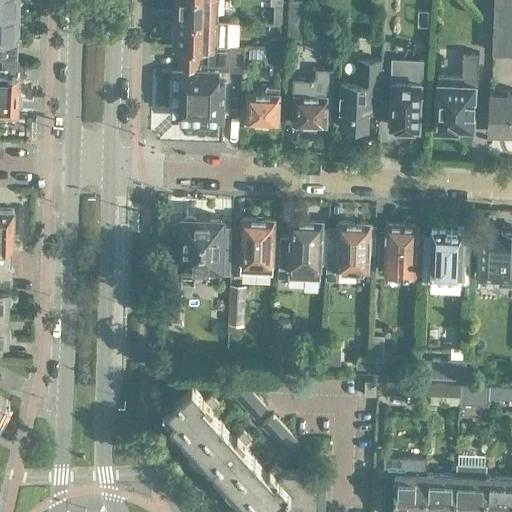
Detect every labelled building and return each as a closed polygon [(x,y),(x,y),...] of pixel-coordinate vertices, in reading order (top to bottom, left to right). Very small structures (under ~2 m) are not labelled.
[(0,0),(0,11),(16,12),(16,1),(17,0),(0,0)] [(219,20),(219,0),(173,0),(173,9),(176,9),(176,19),(219,20)] [(290,0),(288,37),(302,38),(304,1),(290,0)] [(511,51),(511,0),(494,0),(492,51),(511,51)] [(283,5),(274,5),(274,24),(282,24),(283,5)] [(0,36),(16,37),(16,26),(18,24),(19,16),(16,13),(16,12),(0,11),(0,36)] [(229,20),(219,20),(176,19),(176,28),(173,28),(172,41),(175,41),(175,44),(180,44),(205,45),(228,45),(229,20)] [(0,47),(17,48),(17,37),(16,37),(0,36),(0,47)] [(280,47),(281,39),(269,38),(268,47),(280,47)] [(205,56),(205,45),(180,44),(180,55),(205,56)] [(229,71),(230,45),(228,45),(205,45),(205,56),(205,69),(180,69),(175,69),(173,109),(175,109),(183,118),(183,119),(223,120),(224,84),(217,84),(218,71),(229,71)] [(245,45),(230,45),(229,71),(243,71),(245,45)] [(0,59),(17,60),(17,48),(0,47),(0,59)] [(280,59),(280,47),(268,47),(268,59),(280,59)] [(462,74),(438,73),(436,114),(435,114),(434,119),(436,119),(435,129),(440,129),(440,133),(453,133),(453,130),(458,130),(458,127),(473,127),(475,84),(478,84),(479,52),(463,51),(462,74)] [(205,69),(205,56),(180,55),(180,69),(205,69)] [(380,110),(381,92),(382,59),(361,58),(360,74),(356,73),(356,81),(341,81),(341,93),(338,93),(338,110),(340,110),(340,125),(368,126),(368,110),(380,110)] [(25,60),(17,60),(0,59),(0,112),(18,112),(18,100),(19,74),(25,74),(25,60)] [(295,95),(294,123),(326,124),(326,120),(332,121),(334,66),(333,66),(333,69),(316,68),(316,70),(317,70),(317,76),(314,76),(310,76),(310,79),(293,78),(293,95),(295,95)] [(420,82),(421,72),(393,71),(391,125),(396,125),(396,127),(413,128),(413,126),(419,126),(420,85),(423,85),(423,82),(420,82)] [(278,122),(278,114),(279,88),(266,87),(266,93),(247,93),(246,121),(278,122)] [(511,92),(490,92),(488,131),(511,131),(511,92)] [(14,209),(0,208),(0,266),(11,267),(14,209)] [(220,280),(220,272),(230,273),(232,225),(222,224),(223,216),(183,215),(181,260),(180,283),(194,284),(195,279),(220,280)] [(273,239),(274,219),(242,217),(240,270),(272,271),(273,251),(273,239)] [(322,221),(290,219),(290,235),(280,235),(279,267),(288,267),(288,277),(320,278),(321,249),(322,221)] [(338,226),(328,225),(326,279),(337,279),(337,269),(356,270),(356,271),(360,272),(360,270),(368,271),(369,251),(375,252),(376,224),(370,224),(370,222),(338,221),(338,226)] [(418,224),(386,223),(384,271),(403,272),(403,274),(409,274),(409,272),(416,273),(418,224)] [(424,234),(422,280),(469,282),(471,236),(463,236),(464,228),(464,226),(462,226),(433,225),(431,225),(431,226),(432,226),(431,235),(424,234)] [(501,230),(479,229),(477,275),(499,276),(499,284),(511,284),(511,228),(501,228),(501,230)] [(180,283),(181,260),(168,260),(167,298),(180,298),(180,283)] [(12,267),(11,267),(0,266),(0,277),(12,278),(12,267)] [(9,294),(9,290),(12,290),(12,278),(0,277),(0,315),(8,316),(8,306),(11,302),(11,297),(9,294)] [(246,284),(231,283),(229,322),(244,323),(246,284)] [(8,327),(8,316),(0,315),(0,354),(1,354),(1,342),(7,343),(8,338),(10,335),(10,330),(8,327)] [(274,368),(296,369),(297,354),(289,353),(290,320),(276,319),(274,368)] [(383,360),(384,335),(373,334),(371,360),(383,360)] [(356,358),(356,368),(370,369),(370,358),(356,358)] [(418,358),(418,374),(465,376),(466,360),(418,358)] [(238,398),(249,388),(240,378),(229,388),(238,398)] [(365,380),(364,394),(376,395),(377,380),(365,380)] [(210,408),(219,400),(211,391),(205,396),(193,382),(162,410),(173,422),(170,425),(192,449),(222,421),(210,408)] [(398,393),(399,382),(387,382),(386,393),(398,393)] [(399,382),(398,393),(410,394),(410,383),(399,382)] [(422,394),(422,383),(410,383),(410,394),(422,394)] [(446,396),(446,384),(433,384),(433,395),(446,396)] [(459,396),(459,385),(446,384),(446,396),(459,396)] [(472,397),(473,386),(459,385),(459,396),(472,397)] [(485,397),(486,386),(473,386),(472,397),(485,397)] [(509,399),(510,387),(498,387),(497,398),(509,399)] [(247,407),(258,397),(249,388),(238,398),(247,407)] [(0,421),(10,401),(6,399),(0,395),(0,421)] [(267,407),(258,397),(247,407),(256,417),(267,407)] [(271,433),(282,423),(273,413),(262,423),(271,433)] [(243,443),(252,435),(244,426),(234,435),(222,421),(192,449),(225,484),(255,457),(243,443)] [(280,443),(291,433),(282,423),(271,433),(280,443)] [(299,442),(291,433),(280,443),(289,452),(299,442)] [(424,511),(426,472),(395,471),(396,451),(384,451),(383,483),(395,483),(393,511),(424,511)] [(299,490),(300,470),(284,469),(276,462),(267,470),(255,457),(225,484),(247,509),(250,505),(256,511),(266,511),(276,503),(282,509),(298,510),(299,490)] [(325,491),(326,471),(300,470),(299,490),(325,491)] [(454,511),(456,473),(426,472),(424,511),(454,511)] [(484,511),(486,475),(456,473),(454,511),(484,511)] [(511,511),(511,475),(486,475),(484,511),(511,511)] [(324,511),(325,497),(325,491),(299,490),(298,510),(324,511)]
